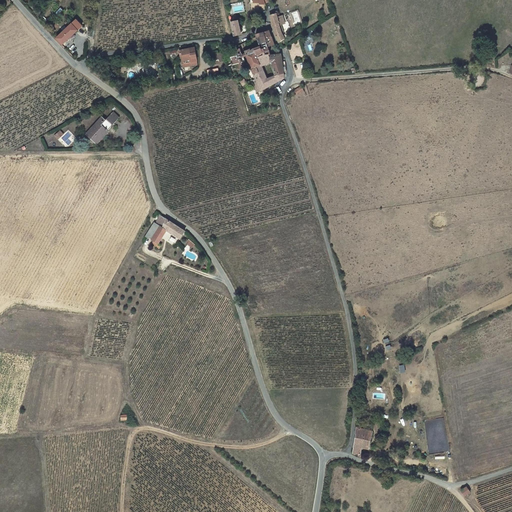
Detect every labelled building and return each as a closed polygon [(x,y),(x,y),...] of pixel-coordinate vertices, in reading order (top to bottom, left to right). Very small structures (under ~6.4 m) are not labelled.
[(251,10),(264,9),(264,4),(270,4),(269,0),(253,0),(254,2),(250,2),(251,10)] [(280,44),(280,45),(287,42),(286,40),(284,35),(282,28),(278,19),(277,17),(270,19),(271,23),(273,28),(273,31),(275,39),(280,44)] [(74,22),(54,40),(60,47),(81,29),(74,22)] [(238,23),(230,25),(233,38),(241,36),(238,23)] [(268,47),(269,49),(274,47),(269,35),(264,36),(268,47)] [(268,47),(264,36),(255,38),(256,40),(251,42),(256,52),(268,47)] [(245,53),(246,55),(246,58),(254,55),(255,59),(261,56),(262,60),(270,57),(271,57),(269,49),(268,47),(256,52),(251,54),(250,52),(245,53)] [(184,67),(196,65),(194,53),(182,55),(184,67)] [(196,65),(184,67),(182,55),(178,56),(181,71),(184,70),(196,69),(196,65)] [(232,57),(234,64),(241,62),(239,55),(232,57)] [(246,58),(251,71),(255,70),(257,69),(259,68),(255,59),(254,55),(246,58)] [(261,79),(256,82),(261,93),(284,82),(285,81),(284,76),(275,79),(272,61),(272,59),(270,59),(270,57),(262,60),(261,56),(255,59),(259,68),(257,69),(261,79)] [(281,58),(272,59),(272,61),(275,79),(284,76),(282,59),(281,58)] [(110,118),(106,123),(113,129),(117,124),(110,118)] [(101,120),(85,138),(94,147),(106,135),(99,129),(105,123),(101,120)] [(58,139),(64,133),(61,130),(54,136),(58,139)] [(67,131),(59,140),(64,144),(67,147),(72,141),(68,138),(72,135),(67,131)] [(186,235),(161,217),(156,226),(160,229),(152,243),(158,246),(167,233),(182,242),(186,235)] [(160,229),(156,226),(154,225),(146,239),(152,243),(160,229)] [(186,244),(193,248),(196,243),(189,239),(186,244)] [(377,434),(359,429),(358,436),(359,436),(355,455),(363,459),(367,460),(367,455),(364,454),(365,451),(369,451),(369,449),(373,450),(377,434)] [(462,490),(466,496),(471,492),(467,487),(462,490)]
